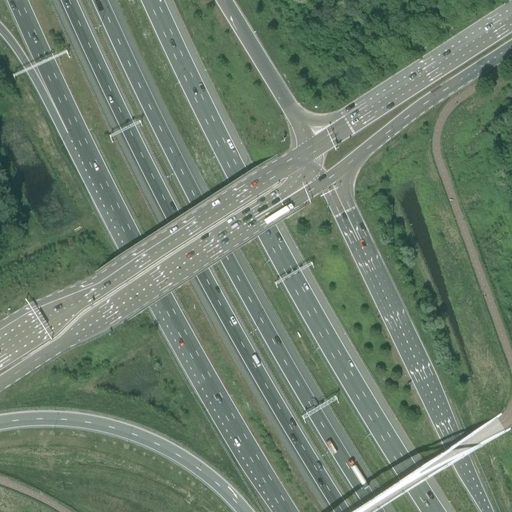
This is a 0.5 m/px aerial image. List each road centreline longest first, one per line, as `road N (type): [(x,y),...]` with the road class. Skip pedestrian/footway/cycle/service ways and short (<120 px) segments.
road 1 (motorway): [(432,511),(280,257),(152,0)]
road 2 (motorway): [(375,511),(238,281),(99,0)]
road 3 (motorway): [(68,0),(212,293),(341,511)]
road 4 (trunk): [(76,132),(286,511)]
road 5 (secondary): [(0,383),(327,181)]
road 6 (trunk): [(487,511),(327,181)]
road 7 (secondary): [(314,148),(13,341)]
road 8 (trunk): [(0,424),(71,422),(125,433),(180,458),(242,511)]
road 9 (secondary): [(511,20),(314,148)]
road 10 (secondary): [(327,181),(511,47)]
road 11 (motorway): [(314,148),(225,0)]
road 12 (trunk): [(16,0),(76,132)]
road 13 (trunk): [(0,29),(76,132)]
